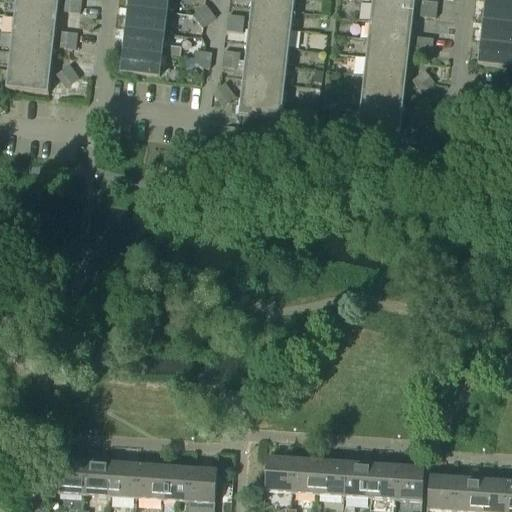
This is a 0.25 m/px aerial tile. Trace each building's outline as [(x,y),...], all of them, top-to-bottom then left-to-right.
[(75,0),(65,0),(64,7),(80,9),(81,1),(75,0)] [(129,0),(128,11),(168,15),(169,0),(129,0)] [(252,0),(251,10),(294,15),(295,0),(252,0)] [(372,0),(372,6),(415,11),(415,0),(372,0)] [(16,1),(14,19),(57,24),(59,6),(16,1)] [(511,4),(485,2),(483,23),(511,26),(511,4)] [(421,4),(420,12),(436,13),(437,5),(421,4)] [(372,6),(370,24),(413,29),(415,11),(372,6)] [(64,7),(63,15),(79,17),(80,9),(64,7)] [(205,8),(199,13),(209,26),(216,21),(205,8)] [(251,10),(249,28),(292,33),(294,15),(251,10)] [(128,11),(125,32),(165,37),(168,15),(128,11)] [(436,13),(420,12),(419,20),(435,21),(436,13)] [(199,13),(193,18),(203,31),(209,26),(199,13)] [(228,18),(227,26),(243,28),(244,20),(228,18)] [(14,19),(12,37),(55,42),(57,24),(14,19)] [(511,26),(483,23),(480,45),(511,48),(511,26)] [(370,24),(368,42),(410,47),(413,29),(370,24)] [(243,28),(227,26),(226,34),(242,36),(243,28)] [(249,28),(247,46),(290,51),(292,33),(249,28)] [(125,32),(123,53),(163,58),(165,37),(125,32)] [(61,35),(60,43),(76,44),(77,36),(61,35)] [(12,37),(10,55),(53,60),(55,42),(12,37)] [(417,40),(416,48),(432,50),(433,42),(417,40)] [(368,42),(365,60),(408,65),(410,47),(368,42)] [(60,43),(59,51),(75,53),(76,44),(60,43)] [(511,48),(480,45),(478,67),(511,70),(511,48)] [(247,46),(245,64),(287,69),(290,51),(247,46)] [(432,50),(416,48),(415,56),(431,58),(432,50)] [(163,58),(123,53),(120,76),(160,81),(163,58)] [(195,54),(194,62),(210,64),(211,56),(195,54)] [(224,54),(223,62),(239,64),(240,56),(224,54)] [(10,55),(8,73),(51,78),(53,60),(10,55)] [(365,60),(363,78),(406,83),(408,65),(365,60)] [(210,64),(194,62),(194,70),(210,72),(210,64)] [(222,70),(238,72),(239,64),(223,62),(222,70)] [(245,64),(243,82),(285,87),(287,69),(245,64)] [(70,69),(63,73),(73,86),(79,82),(70,69)] [(51,78),(8,73),(6,91),(49,96),(51,78)] [(63,73),(57,78),(66,90),(66,91),(73,86),(63,73)] [(425,74),(418,78),(428,91),(435,86),(425,74)] [(363,78),(361,96),(404,101),(406,83),(363,78)] [(418,78),(412,83),(422,96),(428,91),(418,78)] [(243,82),(240,100),(283,105),(285,87),(243,82)] [(225,87),(218,91),(228,104),(235,99),(225,87)] [(212,96),(222,109),(228,104),(218,91),(212,96)] [(361,96),(359,114),(402,119),(404,101),(361,96)] [(283,105),(240,100),(238,118),(281,123),(283,105)] [(420,109),(414,114),(424,127),(430,122),(420,109)] [(402,119),(359,114),(357,132),(400,137),(402,119)] [(424,127),(414,114),(407,119),(418,132),(424,127)] [(265,494),(292,496),(294,462),(267,460),(265,494)] [(58,496),(85,498),(87,464),(60,462),(58,496)] [(292,496),(318,498),(320,463),(294,462),(292,496)] [(318,498),(344,499),(346,465),(320,463),(318,498)] [(85,498),(110,500),(113,466),(87,464),(85,498)] [(344,499),(370,501),(372,467),(346,465),(344,499)] [(110,500),(136,502),(139,468),(113,466),(110,500)] [(370,501),(395,503),(398,469),(372,467),(370,501)] [(136,502),(162,503),(165,469),(139,468),(136,502)] [(162,503),(188,505),(191,471),(165,469),(162,503)] [(398,469),(395,503),(422,505),(425,470),(398,469)] [(191,471),(188,505),(215,507),(217,473),(191,471)] [(427,511),(454,511),(457,481),(430,479),(427,511)] [(454,511),(480,511),(483,482),(457,481),(454,511)] [(480,511),(506,511),(509,484),(483,482),(480,511)]
